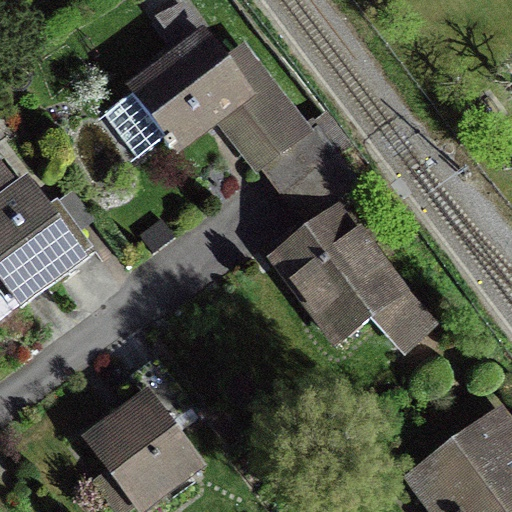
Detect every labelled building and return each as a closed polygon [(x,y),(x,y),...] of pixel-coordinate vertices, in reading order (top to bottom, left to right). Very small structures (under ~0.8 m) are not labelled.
[(261,169),(264,167),(284,194),(335,157),(314,129),(304,136),(256,68),(241,79),(205,33),(185,49),(105,112),(140,156),(168,133),(171,137),(166,141),(171,147),(176,143),(178,145),(218,113),(261,169)] [(363,194),(335,157),(284,194),(304,220),(310,215),(318,226),(273,259),(337,345),(403,296),(340,212),(363,194)] [(81,258),(76,251),(86,243),(57,203),(46,211),(28,186),(19,193),(0,167),(0,319),(21,303),(81,258)] [(91,444),(139,508),(198,465),(168,425),(192,408),(156,359),(130,378),(147,402),(91,444)] [(511,511),(511,436),(501,421),(418,483),(439,511),(511,511)]
